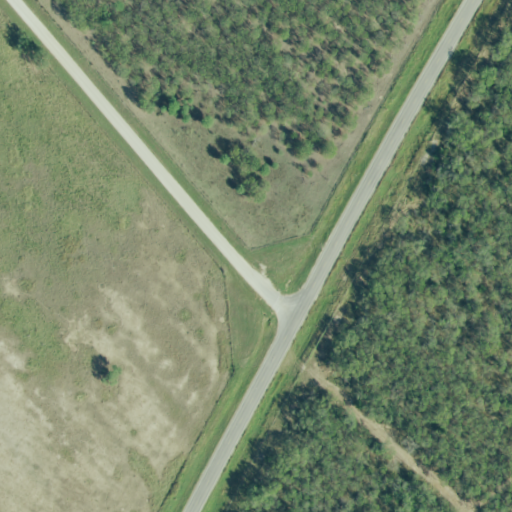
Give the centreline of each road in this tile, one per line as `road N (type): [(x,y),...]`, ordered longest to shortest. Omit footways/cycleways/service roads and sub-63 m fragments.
road 1 (secondary): [(189,511),(472,0)]
road 2 (residential): [(292,321),(9,0)]
